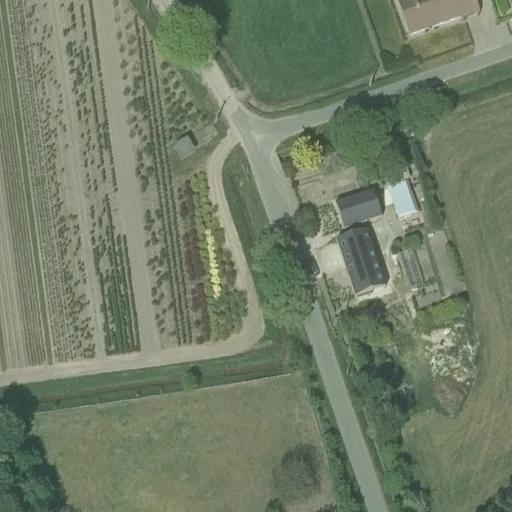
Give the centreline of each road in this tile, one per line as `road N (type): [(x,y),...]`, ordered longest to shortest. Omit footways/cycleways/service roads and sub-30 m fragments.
road 1 (unclassified): [(377,511),(247,142)]
road 2 (unclassified): [(247,142),(511,49)]
road 3 (unclassified): [(247,142),(164,0)]
